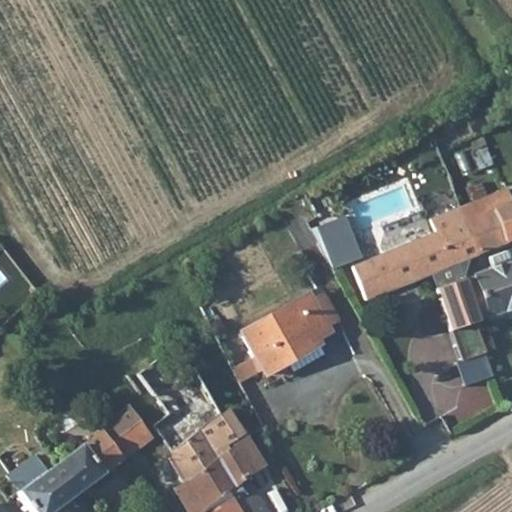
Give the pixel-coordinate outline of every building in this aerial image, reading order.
[(432,177),(426,164),(409,172),(414,184),(432,177)] [(508,246),(507,245),(511,242),(511,203),(508,192),(463,209),(481,256),(508,246)] [(463,209),(430,221),(436,234),(450,269),(471,260),(481,256),(463,209)] [(317,228),(333,269),(364,257),(348,216),(317,228)] [(352,308),(450,269),(436,234),(352,269),(353,274),(345,277),(347,283),(342,284),(352,308)] [(511,265),(461,285),(460,285),(474,326),(478,325),(477,324),(511,311),(511,265)] [(479,342),(474,326),(460,285),(436,294),(461,364),(484,355),(479,342)] [(265,379),(287,367),(320,349),(317,343),(328,336),(307,300),(241,338),(265,379)] [(60,324),(38,341),(41,345),(56,335),(62,343),(57,347),(65,357),(78,348),(60,324)] [(491,338),(479,342),(484,355),(496,350),(491,338)] [(294,379),(326,361),(320,349),(287,367),(294,379)] [(153,407),(176,388),(155,360),(135,380),(153,407)] [(192,375),(176,388),(153,407),(165,424),(154,431),(171,457),(229,423),(226,418),(221,421),(192,375)] [(101,412),(106,419),(123,408),(141,396),(127,378),(111,388),(102,387),(90,396),(101,412)] [(155,417),(141,396),(123,408),(140,429),(155,417)] [(140,429),(123,408),(106,419),(101,412),(93,417),(101,428),(96,432),(98,434),(59,463),(83,492),(151,443),(140,429)] [(241,434),(234,420),(229,423),(171,457),(189,485),(222,466),(215,454),(236,442),(234,439),(241,434)] [(241,456),(222,466),(189,485),(207,511),(210,511),(233,498),(240,511),(266,511),(250,489),(258,485),(255,479),(245,462),(241,456)] [(266,472),(257,456),(245,462),(255,479),(266,472)] [(30,511),(55,511),(83,492),(59,463),(46,473),(34,459),(0,484),(0,489),(11,504),(20,498),(30,511)] [(173,494),(185,511),(207,511),(189,485),(173,494)] [(210,511),(240,511),(233,498),(210,511)]
